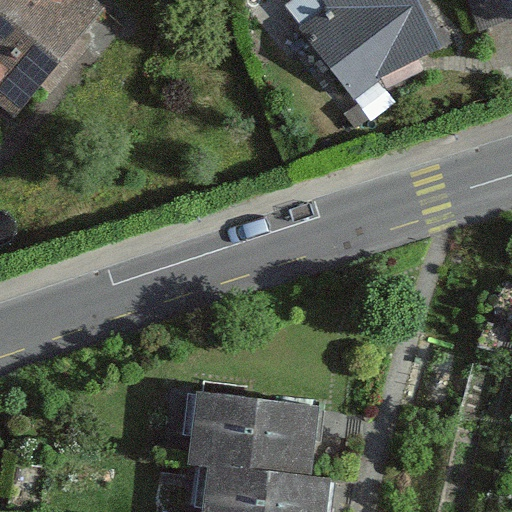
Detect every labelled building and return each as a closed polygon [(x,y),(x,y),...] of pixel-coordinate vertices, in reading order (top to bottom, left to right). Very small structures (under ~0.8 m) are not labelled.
[(101,11),(88,0),(0,0),(0,102),(11,113),(101,11)] [(415,0),(290,0),(283,6),(350,91),(364,80),(437,45),(415,0)] [(511,0),(468,0),(480,30),(511,17),(511,0)] [(208,463),(310,474),(316,405),(198,394),(191,462),(208,463)] [(324,511),(328,476),(310,474),(208,463),(203,511),(324,511)]
